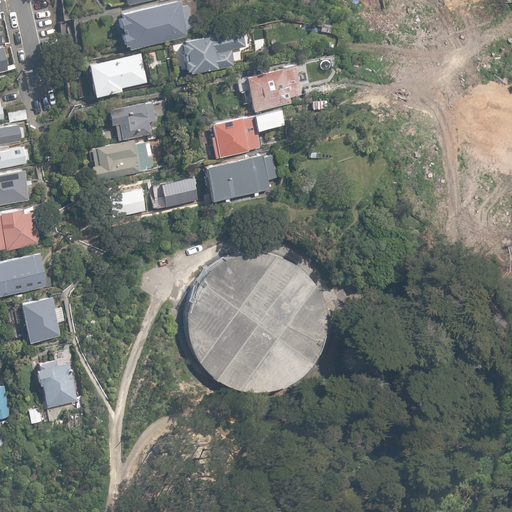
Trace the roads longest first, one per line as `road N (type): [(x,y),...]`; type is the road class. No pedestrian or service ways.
road 1 (track): [(220,511),(230,462),(221,434),(195,422),(147,414),(117,470)]
road 2 (track): [(335,288),(387,277),(447,237),(497,261)]
